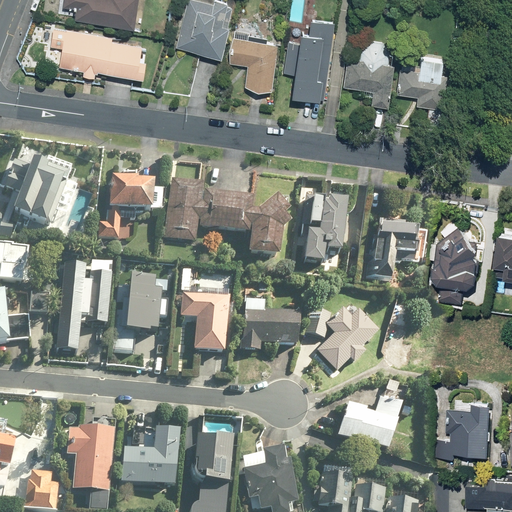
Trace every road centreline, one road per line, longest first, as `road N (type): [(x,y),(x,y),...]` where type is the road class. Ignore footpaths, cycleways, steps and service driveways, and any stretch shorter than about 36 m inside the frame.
road 1 (residential): [(0,101),(511,172)]
road 2 (residential): [(281,405),(0,374)]
road 3 (unknown): [(460,165),(483,0)]
